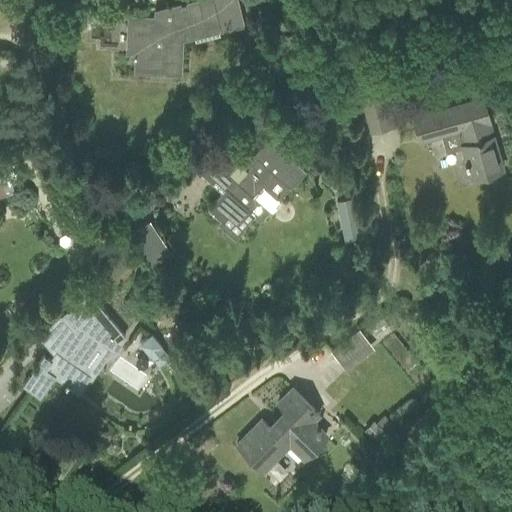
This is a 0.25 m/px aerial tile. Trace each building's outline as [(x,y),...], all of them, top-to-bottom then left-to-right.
[(129,58),(134,58),(134,69),(162,70),(162,73),(180,74),(182,39),(194,36),(193,30),(218,24),(220,31),(243,25),(236,0),(199,0),(165,9),(164,18),(128,16),(128,31),(130,31),(129,58)] [(339,21),(327,24),(328,29),(333,48),(345,45),(340,28),(339,21)] [(349,72),(361,113),(366,132),(390,125),(373,65),(349,72)] [(433,112),(414,117),(419,136),(439,130),(440,135),(445,151),(462,146),(470,176),(501,168),(495,148),(492,137),(489,138),(484,122),(487,121),(481,98),(433,112)] [(225,189),(207,209),(221,221),(227,214),(237,223),(248,210),(259,220),(288,187),(290,188),(305,171),(268,138),(247,161),(251,165),(237,181),(227,171),(235,162),(221,148),(201,170),(212,180),(214,179),(225,189)] [(10,181),(0,183),(0,197),(13,193),(10,181)] [(352,198),(337,201),(344,238),(359,235),(352,198)] [(135,245),(148,264),(168,250),(148,221),(129,233),(137,244),(135,245)] [(25,381),(23,385),(34,393),(38,396),(47,383),(48,381),(53,375),(77,392),(89,376),(78,368),(97,340),(114,351),(125,336),(88,293),(86,294),(85,295),(60,316),(72,330),(53,355),(51,358),(50,357),(45,353),(38,362),(38,363),(35,367),(25,381)] [(330,350),(340,364),(345,370),(373,348),(358,329),(330,350)] [(139,344),(158,366),(168,357),(150,334),(139,344)] [(278,403),(284,409),(268,426),(261,420),(237,444),(260,467),(287,440),(304,456),(325,435),(311,421),(318,414),(292,388),(278,403)] [(369,421),(360,431),(365,435),(370,440),(379,430),(375,426),(369,421)]
